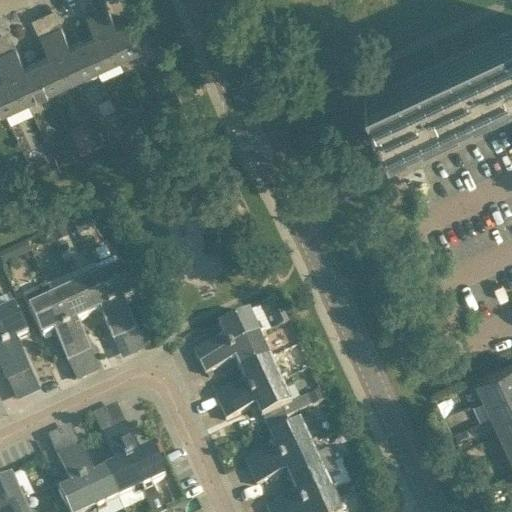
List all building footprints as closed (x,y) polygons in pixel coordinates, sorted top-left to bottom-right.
[(107,4),(97,9),(119,55),(142,45),(129,18),(116,24),(107,4)] [(96,66),(119,55),(97,9),(86,14),(95,33),(83,39),(96,66)] [(73,77),(96,66),(83,39),(70,45),(61,25),(51,30),(73,77)] [(511,27),(364,97),(384,140),(511,80),(511,27)] [(50,88),(73,77),(51,30),(40,35),(49,55),(37,60),(50,88)] [(27,98),(50,88),(37,60),(25,66),(15,46),(5,51),(27,98)] [(0,100),(4,109),(27,98),(5,51),(0,53),(0,67),(4,76),(0,77),(0,100)] [(118,118),(115,111),(106,115),(110,122),(118,118)] [(80,154),(93,148),(81,122),(68,128),(80,154)] [(122,124),(113,129),(117,137),(126,132),(122,124)] [(63,162),(79,154),(72,140),(55,148),(63,162)] [(47,158),(37,164),(42,173),(52,168),(47,158)] [(22,182),(34,177),(28,162),(16,167),(22,182)] [(0,175),(0,191),(11,187),(5,173),(0,175)] [(78,236),(89,230),(84,219),(75,222),(72,224),(78,236)] [(56,245),(69,239),(64,228),(51,234),(56,245)] [(42,238),(41,242),(43,246),(48,247),(52,245),(53,241),(51,237),(46,236),(42,238)] [(93,267),(125,338),(137,333),(123,303),(135,297),(117,258),(94,269),(93,267)] [(70,278),(75,289),(88,319),(100,313),(114,343),(125,338),(93,267),(70,278)] [(52,300),(51,300),(46,289),(24,299),(29,310),(42,340),(54,335),(68,364),(79,359),(52,300)] [(75,289),(52,300),(79,359),(91,354),(77,324),(88,319),(75,289)] [(15,308),(13,309),(8,298),(0,301),(0,339),(19,378),(30,373),(17,343),(29,338),(15,308)] [(195,353),(200,365),(260,337),(249,313),(219,327),(224,340),(195,353)] [(288,324),(282,313),(273,317),(278,328),(288,324)] [(260,337),(200,365),(205,376),(235,362),(240,374),(270,360),(260,337)] [(19,378),(0,339),(0,367),(8,383),(19,378)] [(215,399),(220,410),(281,382),(270,360),(240,374),(245,385),(215,399)] [(511,362),(477,378),(486,396),(511,384),(511,362)] [(281,382),(220,410),(226,422),(255,408),(261,420),(262,420),(291,406),(281,382)] [(511,405),(511,384),(486,396),(494,414),(511,405)] [(319,392),(308,397),(312,407),(324,402),(325,402),(320,392),(319,392)] [(266,429),(311,408),(306,398),(291,406),(262,420),(266,429)] [(511,427),(511,405),(494,414),(502,432),(511,427)] [(271,438),(289,430),(286,422),(312,410),(311,408),(266,429),(271,438)] [(246,464),(251,476),(311,447),(307,439),(320,433),(314,420),(330,413),(329,411),(300,424),(295,427),(289,430),(271,438),(270,438),(276,450),(246,464)] [(125,426),(113,432),(140,492),(146,504),(159,498),(153,486),(165,480),(151,450),(139,455),(125,426)] [(511,427),(502,432),(511,450),(511,449),(511,427)] [(458,445),(471,439),(466,429),(453,435),(458,445)] [(140,492),(113,432),(103,436),(116,466),(104,472),(118,502),(140,492)] [(80,447),(67,453),(95,511),(96,511),(118,502),(104,472),(93,477),(80,447)] [(286,473),(291,484),(334,465),(328,452),(316,458),(311,447),(251,476),(256,487),(286,473)] [(67,511),(95,511),(67,453),(57,458),(71,487),(59,493),(63,503),(66,509),(67,511)] [(267,510),(268,511),(291,511),(332,493),(328,485),(338,480),(332,467),(334,466),(334,465),(291,484),(297,496),(267,510)] [(0,511),(2,511),(33,497),(24,477),(21,476),(12,480),(12,479),(0,484),(0,511)] [(340,511),(337,505),(348,500),(343,490),(333,495),(332,493),(291,511),(340,511)] [(370,496),(360,500),(365,511),(369,511),(376,509),(370,496)] [(27,511),(23,503),(33,498),(33,497),(2,511),(27,511)] [(63,503),(54,507),(56,511),(60,511),(66,509),(63,503)]
